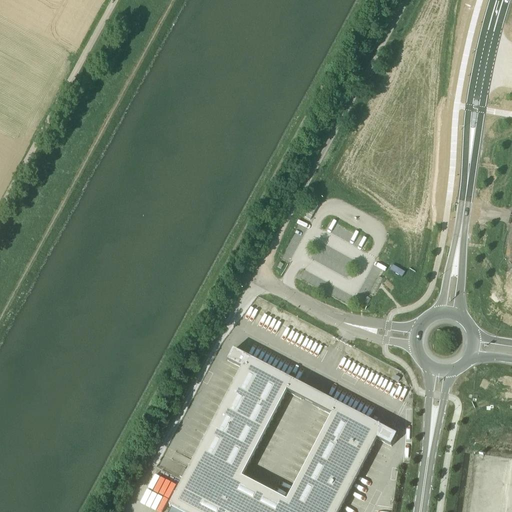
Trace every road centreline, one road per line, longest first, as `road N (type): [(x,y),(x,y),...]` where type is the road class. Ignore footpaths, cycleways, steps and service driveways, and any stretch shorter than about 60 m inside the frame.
road 1 (unclassified): [(406,0),(253,278)]
road 2 (unclassified): [(0,213),(116,0)]
